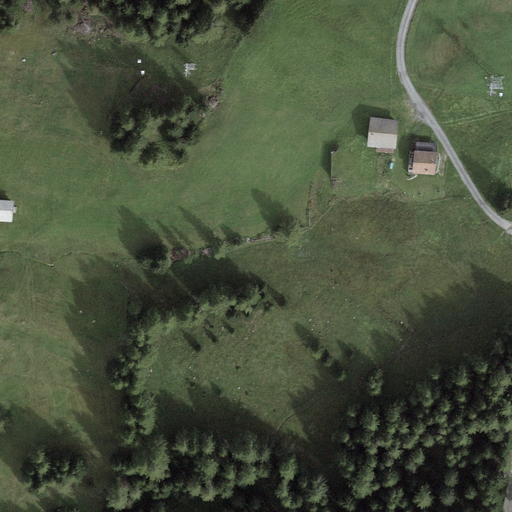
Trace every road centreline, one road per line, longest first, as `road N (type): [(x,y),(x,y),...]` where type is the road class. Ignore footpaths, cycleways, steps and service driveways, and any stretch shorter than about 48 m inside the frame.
road 1 (unknown): [(45,0),(38,53),(49,117),(93,153),(162,179),(215,158),(264,57),(293,31),(330,30),(401,63)]
road 2 (track): [(511,227),(493,216),(414,94),(401,63),(416,0)]
